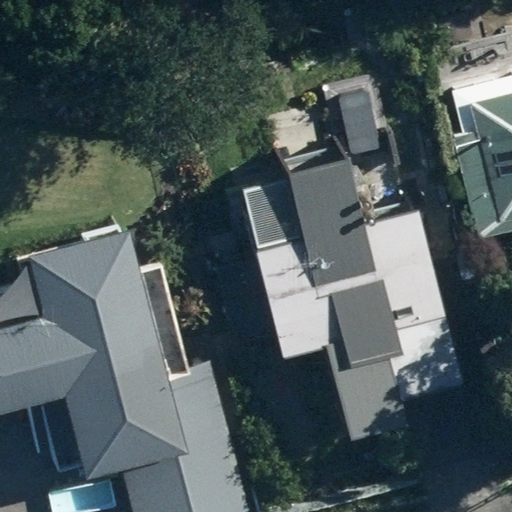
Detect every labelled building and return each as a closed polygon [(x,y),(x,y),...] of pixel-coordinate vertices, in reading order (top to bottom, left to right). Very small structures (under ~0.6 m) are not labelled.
[(468,9),(440,16),(447,41),(474,34),(468,9)] [(511,71),(458,84),(469,128),(456,130),(482,231),(511,223),(511,71)] [(445,302),(420,192),(365,205),(351,141),(291,155),(307,225),(260,236),(263,249),(219,259),(236,334),(280,325),(285,340),(348,325),(352,346),(404,333),(399,313),(445,302)] [(393,150),(369,154),(374,176),(398,171),(393,150)] [(172,370),(133,215),(32,241),(49,304),(0,316),(0,400),(67,383),(88,465),(125,456),(138,511),(210,511),(250,502),(214,356),(193,362),(193,365),(172,370)]
